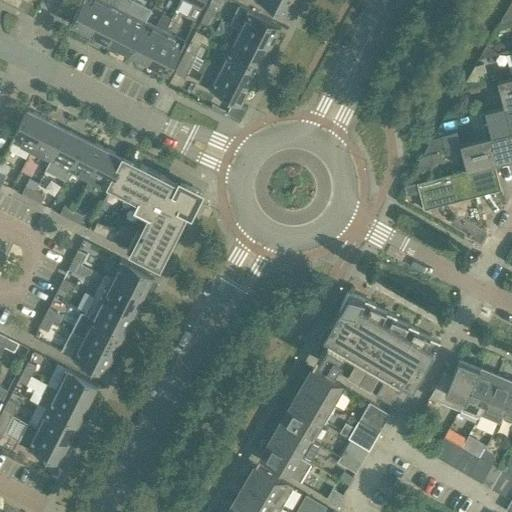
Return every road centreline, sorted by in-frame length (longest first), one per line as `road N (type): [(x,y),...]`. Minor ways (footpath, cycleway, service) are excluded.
road 1 (tertiary): [(104,511),(269,228)]
road 2 (residential): [(249,167),(28,61)]
road 3 (tertiary): [(319,146),(393,0)]
road 4 (residential): [(476,289),(334,211)]
